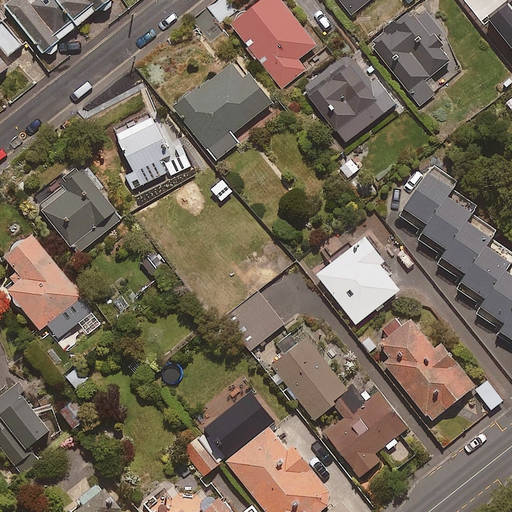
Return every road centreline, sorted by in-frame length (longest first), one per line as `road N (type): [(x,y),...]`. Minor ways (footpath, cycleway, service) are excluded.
road 1 (residential): [(0,139),(175,0)]
road 2 (tertiary): [(414,511),(511,434)]
